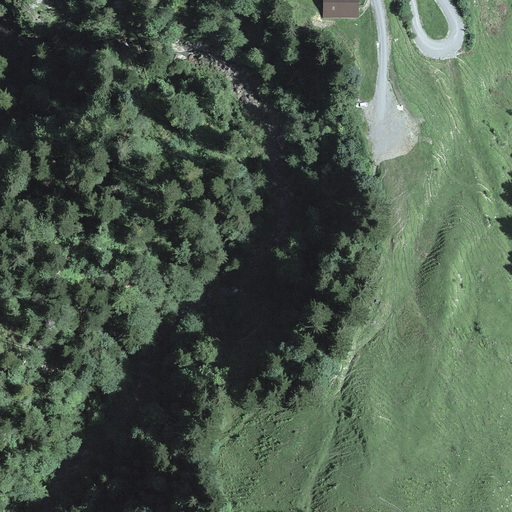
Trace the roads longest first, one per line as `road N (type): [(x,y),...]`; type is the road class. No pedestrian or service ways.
road 1 (track): [(378,161),(383,37),(373,0)]
road 2 (track): [(408,0),(420,39),(439,52),(456,33),(441,0)]
